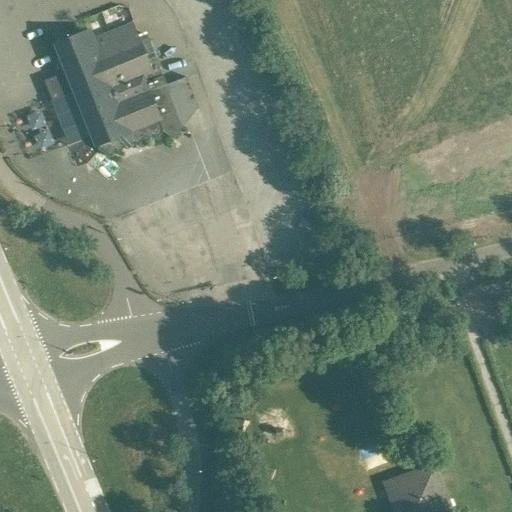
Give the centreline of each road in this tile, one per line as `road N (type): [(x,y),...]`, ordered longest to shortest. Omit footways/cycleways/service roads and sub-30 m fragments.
road 1 (unclassified): [(147,334),(511,251)]
road 2 (unclassified): [(147,334),(99,237),(27,200),(0,169)]
road 3 (unclassified): [(189,511),(188,442),(169,365),(147,334)]
road 4 (primary): [(88,511),(35,383)]
road 5 (unclassified): [(147,334),(19,342)]
road 6 (unclassified): [(35,383),(109,360),(147,334)]
